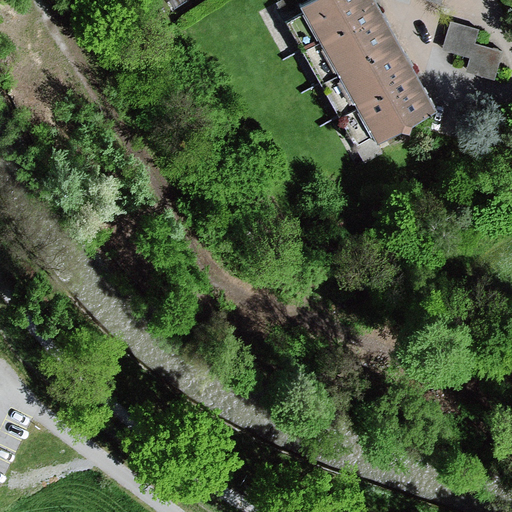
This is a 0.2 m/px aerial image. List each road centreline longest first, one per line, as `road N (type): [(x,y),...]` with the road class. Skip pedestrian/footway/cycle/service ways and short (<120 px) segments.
road 1 (residential): [(0,280),(20,311),(167,451),(254,511)]
road 2 (residential): [(0,394),(4,385),(172,511)]
